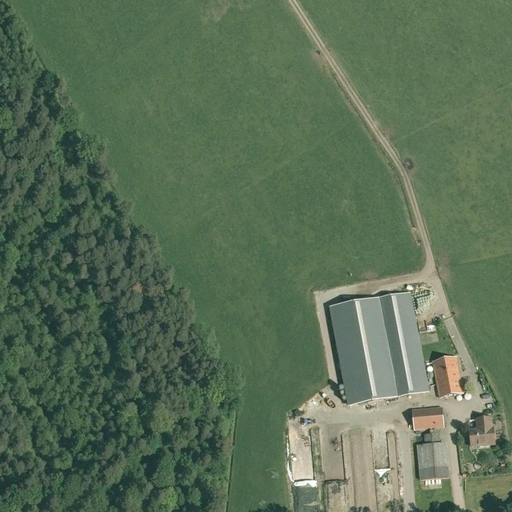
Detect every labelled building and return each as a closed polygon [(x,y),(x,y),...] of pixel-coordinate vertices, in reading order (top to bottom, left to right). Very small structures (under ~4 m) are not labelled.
[(428,392),(409,294),(331,309),(350,407),(428,392)] [(463,395),(457,359),(433,363),(440,399),(463,395)] [(414,432),(444,429),(442,409),(412,411),(414,432)] [(477,431),(470,432),(472,448),(494,446),(492,430),(491,430),(490,420),(476,421),(477,431)] [(424,446),(440,445),(439,435),(424,436),(424,446)] [(450,479),(449,468),(419,471),(420,482),(450,479)] [(312,469),(293,471),(295,487),(314,484),(312,469)]
